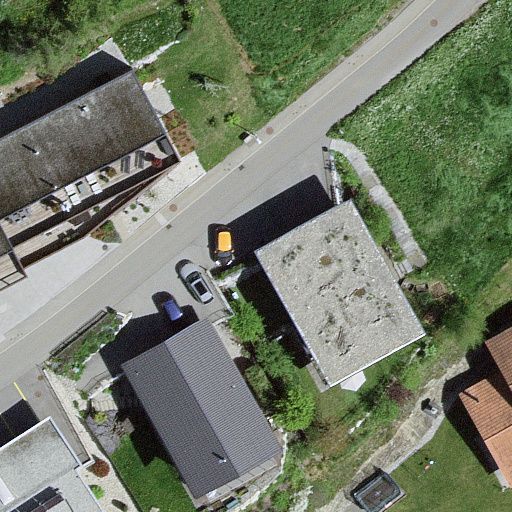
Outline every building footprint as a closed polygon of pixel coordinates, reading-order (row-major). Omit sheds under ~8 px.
[(133,65),(0,135),(0,282),(99,230),(183,160),(133,65)] [(355,194),(249,249),(323,392),(429,337),(355,194)] [(205,319),(116,368),(193,506),(281,457),(205,319)] [(511,326),(482,343),(499,373),(454,398),(505,492),(511,488),(511,326)] [(50,417),(0,450),(0,511),(101,511),(75,471),(82,466),(50,417)]
